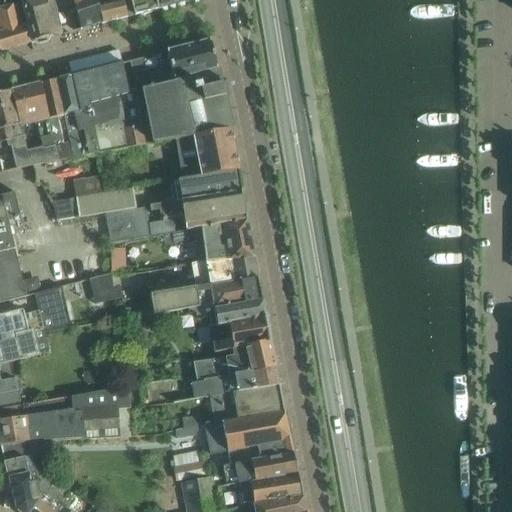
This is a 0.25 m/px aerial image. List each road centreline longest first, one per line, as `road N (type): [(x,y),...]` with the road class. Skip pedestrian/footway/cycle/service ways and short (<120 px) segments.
road 1 (residential): [(224,0),(317,511)]
road 2 (primary): [(355,511),(274,0)]
road 3 (residential): [(502,511),(502,0)]
